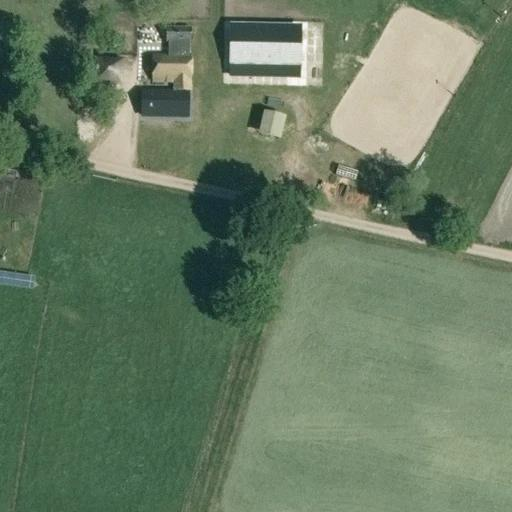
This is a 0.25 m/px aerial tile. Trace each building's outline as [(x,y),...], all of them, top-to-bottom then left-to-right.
[(174,84),(173,92),(190,92),(190,84),(190,60),(189,60),(189,44),(191,44),(192,29),(166,29),(165,44),(168,45),(168,59),(152,59),(152,83),(174,84)] [(297,79),(298,32),(232,31),(232,77),(297,79)] [(143,95),(143,118),(172,118),(173,96),(143,95)] [(240,112),(239,98),(220,98),(220,113),(240,112)] [(274,135),(280,110),(260,105),(253,129),(274,135)] [(164,126),(164,137),(193,138),(193,127),(164,126)] [(0,282),(23,285),(24,271),(0,268),(0,282)]
